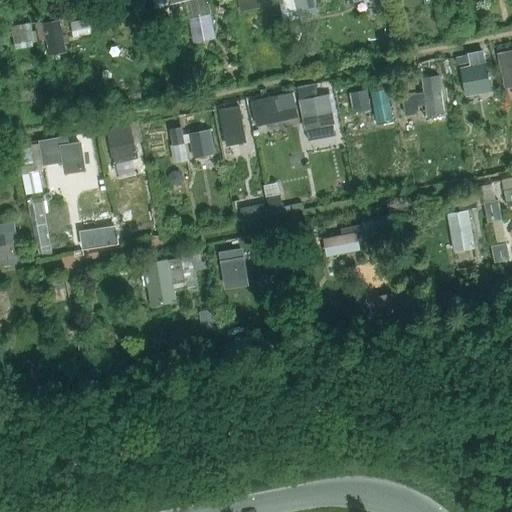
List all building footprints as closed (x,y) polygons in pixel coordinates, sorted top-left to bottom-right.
[(185,0),(191,28),(212,24),(208,0),(156,0),(158,8),(171,3),(185,0)] [(314,0),(295,0),(300,19),(318,16),(314,0)] [(51,55),(67,52),(60,21),(45,24),(51,55)] [(30,31),(33,30),(31,23),(5,27),(7,36),(13,35),(16,49),(32,45),(30,31)] [(511,51),(498,54),(506,89),(511,88),(511,51)] [(493,93),(490,77),(486,63),(484,64),(482,55),(474,57),(475,64),(472,65),(472,67),(459,69),(461,82),(463,95),(474,93),(475,96),(493,93)] [(468,56),(456,59),(458,66),(470,64),(468,56)] [(427,116),(446,114),(441,75),(422,78),(424,93),(417,94),(417,93),(403,94),(406,117),(420,115),(419,108),(426,107),(427,116)] [(400,78),(402,91),(416,88),(414,76),(400,78)] [(315,84),(297,87),(305,130),(323,127),(334,125),(329,95),(317,97),(315,84)] [(377,125),(394,121),(387,86),(371,90),(377,125)] [(367,89),(350,92),(354,111),(371,108),(367,89)] [(253,126),(296,117),(291,93),(279,96),(279,97),(248,102),(253,126)] [(239,104),(220,108),(227,144),(246,141),(239,104)] [(130,121),(106,126),(114,163),(138,158),(130,121)] [(180,127),(169,130),(172,146),(183,143),(180,127)] [(209,130),(187,134),(192,158),(213,154),(209,130)] [(67,171),(83,169),(79,144),(66,147),(65,143),(59,145),(58,139),(44,142),(46,162),(65,159),(67,171)] [(20,156),(22,168),(35,166),(33,154),(20,156)] [(173,172),(170,176),(170,181),(174,184),(179,183),(182,179),(182,174),(178,171),(173,172)] [(458,199),(460,210),(477,207),(475,196),(458,199)] [(499,199),(485,202),(489,222),(503,219),(499,199)] [(263,203),(247,206),(249,217),(272,213),(271,207),(264,209),(263,203)] [(469,211),(449,215),(455,251),(474,248),(469,211)] [(343,236),(326,240),(328,255),(359,249),(358,243),(367,241),(366,233),(389,228),(387,217),(362,222),(362,223),(341,228),(343,236)] [(0,226),(0,256),(1,256),(3,266),(16,263),(13,242),(15,242),(12,224),(0,226)] [(507,243),(492,246),(495,262),(510,259),(507,243)] [(241,250),(217,254),(224,291),(248,286),(241,250)] [(174,302),(172,286),(185,283),(181,259),(167,262),(167,261),(148,265),(154,304),(174,302)] [(487,285),(490,297),(498,296),(495,283),(487,285)] [(462,291),(465,307),(488,302),(484,288),(476,290),(476,288),(462,291)] [(407,291),(378,296),(382,316),(411,310),(407,291)] [(204,332),(218,330),(214,310),(200,313),(204,332)]
